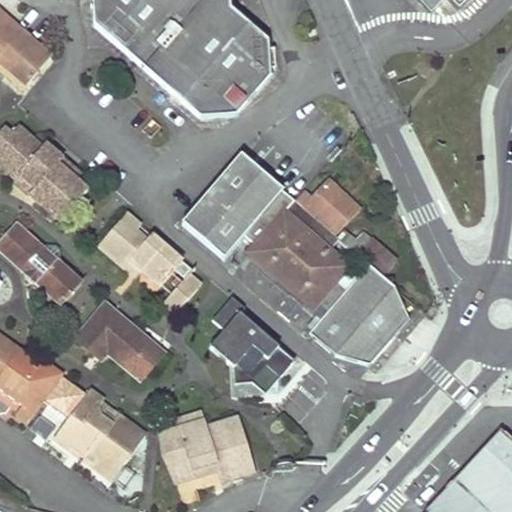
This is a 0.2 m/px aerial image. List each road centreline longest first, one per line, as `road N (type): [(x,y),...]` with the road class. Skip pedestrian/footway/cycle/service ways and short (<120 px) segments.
road 1 (residential): [(327,0),(387,132),(498,327)]
road 2 (unclassified): [(498,327),(322,511)]
road 3 (unclassified): [(364,511),(495,357),(498,327)]
road 4 (unclassified): [(511,135),(493,255),(498,327)]
road 5 (unclassified): [(0,429),(136,511)]
